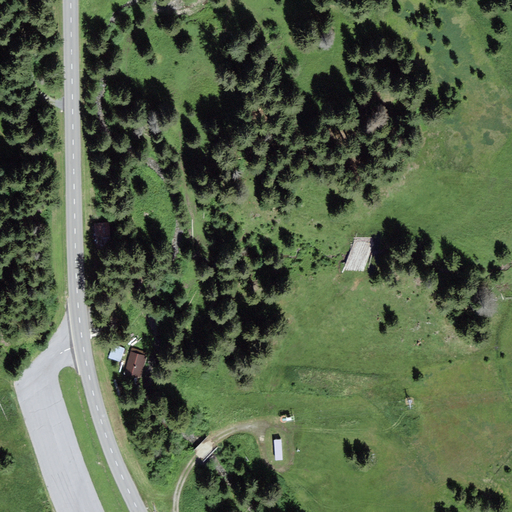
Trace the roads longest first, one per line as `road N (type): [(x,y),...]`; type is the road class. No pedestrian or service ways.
road 1 (primary): [(139,511),(96,406),(81,336),(71,0)]
road 2 (track): [(73,105),(46,97),(32,81),(17,0)]
road 3 (track): [(176,511),(181,481),(197,455),(233,428),(255,426)]
